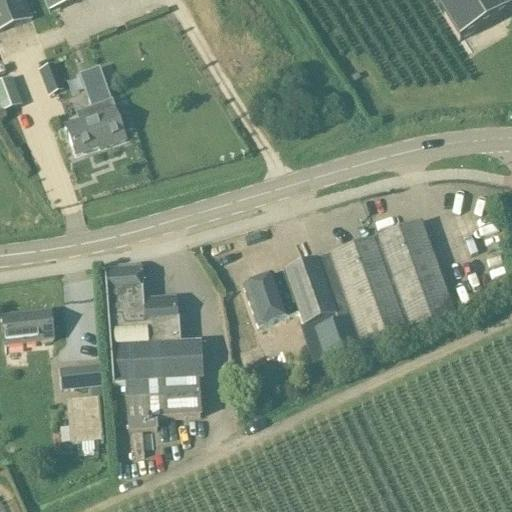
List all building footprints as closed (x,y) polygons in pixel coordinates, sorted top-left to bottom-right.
[(0,0),(0,34),(32,22),(23,0),(0,0)] [(42,0),(49,16),(88,0),(42,0)] [(502,0),(431,0),(458,44),(510,12),(502,0)] [(79,124),(65,129),(76,159),(99,151),(99,153),(125,144),(112,104),(110,105),(99,73),(80,79),(91,111),(76,117),(79,124)] [(75,78),(63,82),(73,110),(85,106),(75,78)] [(13,81),(0,85),(0,111),(1,116),(22,109),(13,81)] [(60,94),(55,83),(44,87),(48,98),(60,94)] [(375,242),(407,335),(453,318),(421,226),(375,242)] [(317,263),(336,317),(338,323),(350,319),(361,351),(407,335),(375,242),(329,259),(317,263)] [(243,289),(257,331),(298,316),(303,329),(336,317),(317,263),(283,275),(284,276),(273,280),(272,279),(243,289)] [(112,388),(125,387),(128,435),(156,433),(155,422),(200,419),(197,383),(202,383),(199,346),(178,348),(175,301),(143,303),(140,267),(104,270),(112,388)] [(5,349),(53,343),(50,315),(1,320),(5,349)] [(336,317),(303,329),(316,367),(361,351),(350,319),(338,323),(336,317)] [(59,373),(61,394),(102,390),(100,369),(59,373)] [(64,400),(66,446),(100,444),(98,399),(64,400)] [(58,442),(28,442),(28,483),(59,482),(58,442)]
